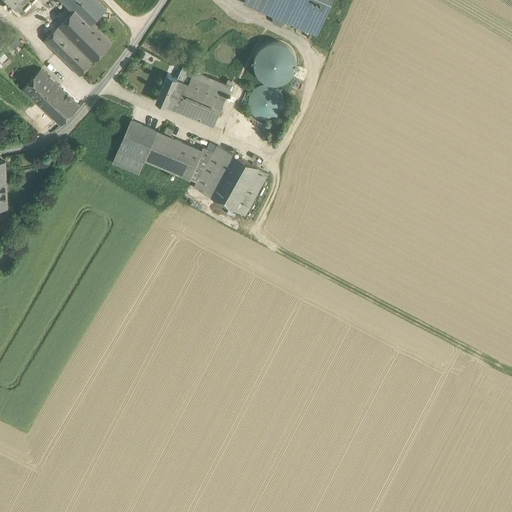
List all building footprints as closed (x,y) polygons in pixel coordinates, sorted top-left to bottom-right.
[(97,0),(59,0),(72,12),(77,7),(92,23),(106,9),(97,0)] [(317,34),(331,0),(245,0),(245,2),(274,15),(284,20),(317,34)] [(92,23),(77,7),(72,12),(58,26),(93,61),(112,43),(92,23)] [(284,20),(274,15),(273,16),(274,23),(282,26),(284,20)] [(93,61),(58,26),(45,39),(80,74),(93,61)] [(11,43),(18,52),(29,45),(22,35),(11,43)] [(177,78),(169,74),(168,74),(156,101),(157,101),(158,101),(166,104),(165,104),(167,105),(177,109),(194,71),(183,66),(178,78),(177,78)] [(41,68),(22,88),(38,103),(50,91),(54,95),(61,87),(41,68)] [(231,86),(194,70),(194,71),(177,109),(214,125),(231,86)] [(283,110),(285,103),(283,96),(279,90),(273,86),(266,85),(259,86),(253,90),(249,96),(248,103),(250,110),(254,116),(260,120),(267,121),(273,120),(279,115),(283,110)] [(61,87),(54,95),(50,91),(38,103),(61,125),(80,105),(61,87)] [(243,103),(246,96),(243,95),(244,92),(239,90),(235,100),(243,103)] [(156,130),(131,119),(112,162),(139,173),(145,159),(144,159),(156,130)] [(184,142),(156,130),(144,159),(145,159),(172,170),(184,142)] [(202,150),(184,142),(172,170),(190,178),(202,150)] [(197,181),(194,187),(210,196),(233,154),(217,145),(197,181)] [(214,151),(204,147),(202,150),(190,178),(197,181),(214,151)] [(258,168),(233,154),(210,196),(245,215),(268,174),(267,174),(258,169),(258,168)]
